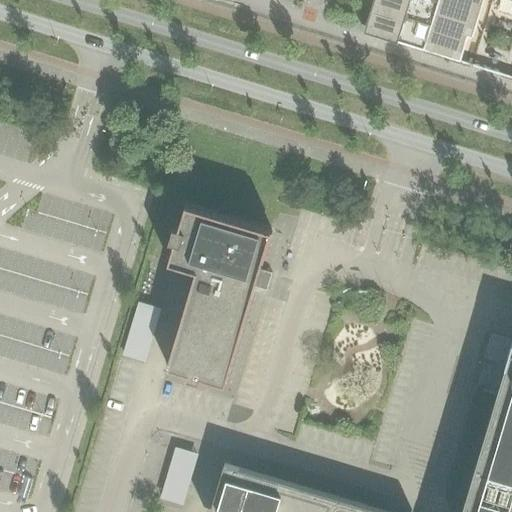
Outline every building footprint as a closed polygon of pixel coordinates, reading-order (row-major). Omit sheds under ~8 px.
[(373,0),(364,32),(423,50),(460,61),(461,60),(468,37),(473,38),(484,0),(373,0)] [(202,377),(225,385),(272,230),(186,204),(179,228),(174,227),(170,241),(175,242),(169,263),(196,271),(167,367),(187,373),(186,378),(200,382),(202,377)] [(149,348),(160,310),(139,304),(128,341),(124,354),(145,360),(149,348)] [(511,511),(511,344),(461,511),(374,511),(230,468),(216,511),(511,511)] [(163,496),(184,502),(199,453),(178,446),(163,496)]
